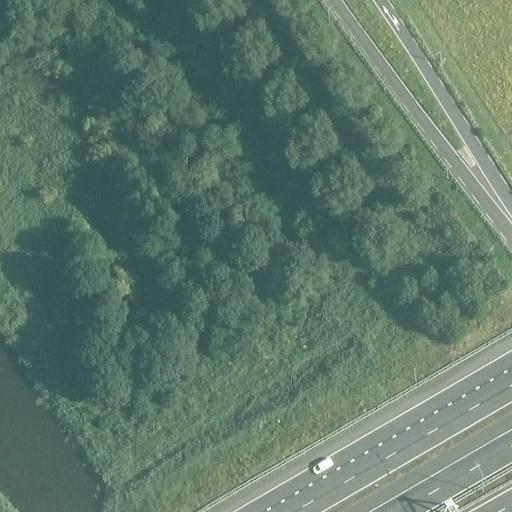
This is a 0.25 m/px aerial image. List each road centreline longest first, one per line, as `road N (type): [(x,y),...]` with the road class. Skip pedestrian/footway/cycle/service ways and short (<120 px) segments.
road 1 (secondary): [(332,0),(423,124),(511,224)]
road 2 (secondary): [(511,218),(378,0)]
road 3 (motorway): [(511,386),(296,511)]
road 4 (motorway): [(511,446),(399,511)]
